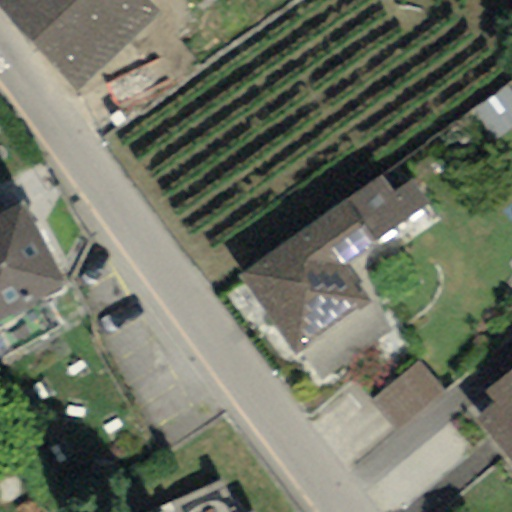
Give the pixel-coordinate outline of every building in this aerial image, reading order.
[(157,0),(0,0),(78,84),(162,5),(157,0)] [(382,170),(238,269),(291,347),(370,293),(346,259),(378,237),(376,234),(429,198),(412,173),(393,186),(382,170)] [(21,188),(0,199),(0,305),(66,269),(21,188)] [(341,369),(399,337),(384,311),(327,343),(341,369)] [(511,362),(484,386),(494,397),(473,415),(511,461),(511,362)] [(402,441),(451,403),(426,370),(377,408),(402,441)] [(260,511),(257,504),(238,511),(234,511),(224,488),(186,504),(189,511),(260,511)]
